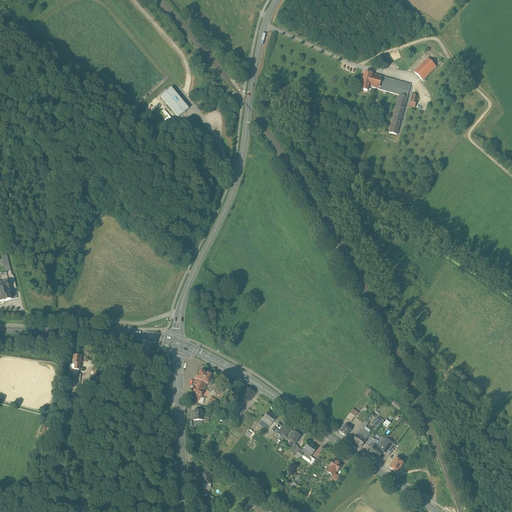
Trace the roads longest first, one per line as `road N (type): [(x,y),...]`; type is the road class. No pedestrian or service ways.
road 1 (tertiary): [(178,343),(185,291),(231,197),(260,43),(276,0)]
road 2 (secondary): [(437,511),(270,392),(178,343)]
road 3 (track): [(0,87),(196,252)]
road 4 (secondary): [(178,343),(0,328)]
road 5 (tertiary): [(178,343),(183,511)]
